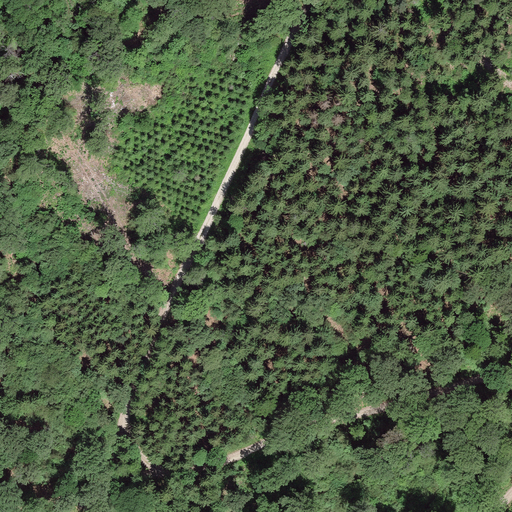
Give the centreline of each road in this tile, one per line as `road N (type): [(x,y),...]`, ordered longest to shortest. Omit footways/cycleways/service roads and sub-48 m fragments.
road 1 (track): [(310,0),(168,295),(121,423)]
road 2 (track): [(511,371),(301,426),(167,472),(144,457),(121,423)]
